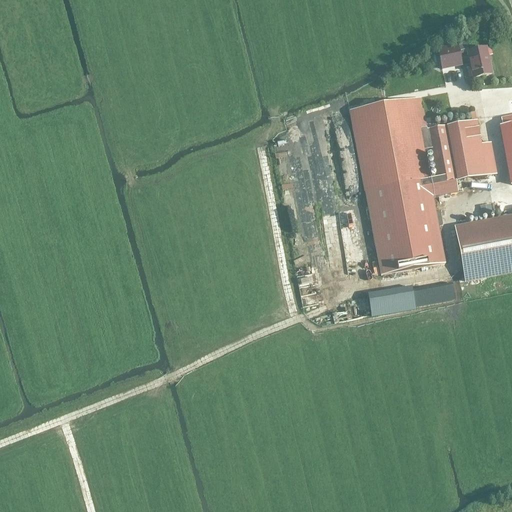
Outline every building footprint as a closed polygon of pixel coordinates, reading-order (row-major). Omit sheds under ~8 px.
[(493,76),(487,49),(467,54),(473,81),(493,76)] [(456,67),(452,52),(439,55),(442,70),(456,67)] [(445,265),(432,198),(429,181),(424,151),(429,150),(425,131),(427,131),(421,99),(349,112),(380,276),(445,265)] [(456,182),(486,176),(496,174),(490,143),(480,145),(476,122),(446,127),(456,182)] [(456,182),(446,127),(427,131),(425,131),(429,150),(434,180),(435,186),(455,182),(456,182)] [(434,180),(429,181),(432,198),(457,194),(455,182),(435,186),(434,180)] [(511,208),(511,218),(454,229),(464,282),(511,273),(511,208)] [(342,244),(340,220),(330,220),(331,244),(342,244)] [(414,309),(454,302),(451,285),(411,292),(414,309)] [(367,296),(371,318),(415,311),(414,309),(411,292),(411,288),(367,296)]
